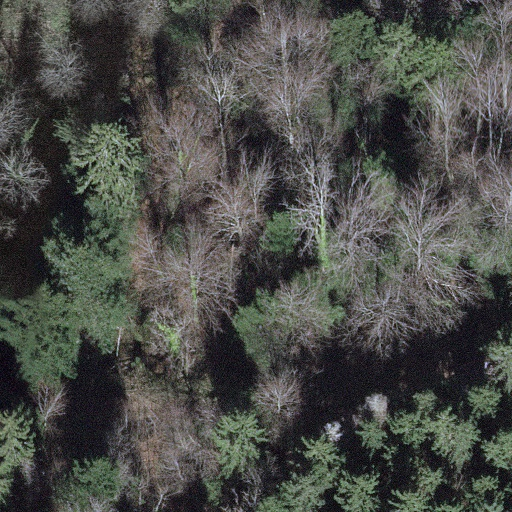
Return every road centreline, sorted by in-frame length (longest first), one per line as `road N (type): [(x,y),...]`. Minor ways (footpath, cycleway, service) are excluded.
road 1 (track): [(0,412),(381,416)]
road 2 (track): [(249,511),(381,416)]
road 3 (track): [(381,416),(511,363)]
